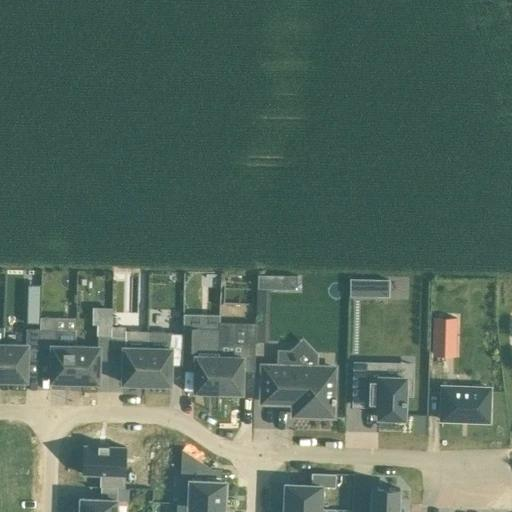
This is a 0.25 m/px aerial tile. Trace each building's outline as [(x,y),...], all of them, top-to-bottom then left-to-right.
[(276,274),(258,274),(257,287),(275,288),(276,274)] [(366,278),(351,278),(351,295),(366,295),(366,278)] [(27,298),(26,323),(39,323),(39,298),(27,298)] [(39,328),(39,358),(51,358),(51,380),(74,381),(75,345),(75,317),(40,316),(39,328)] [(434,316),(433,352),(447,353),(448,335),(456,335),(456,317),(434,316)] [(97,335),(111,335),(111,326),(111,321),(97,321),(97,323),(97,334),(97,335)] [(111,326),(111,336),(112,336),(125,336),(125,330),(125,326),(111,326)] [(4,343),(3,379),(27,380),(27,358),(39,358),(39,328),(26,327),(26,344),(4,343)] [(183,333),(182,365),(194,365),(194,391),(218,391),(219,355),(218,355),(219,328),(183,327),(183,333)] [(112,336),(111,360),(123,360),(123,382),(146,383),(148,331),(125,330),(125,336),(112,336)] [(148,331),(146,383),(171,384),(171,365),(182,365),(183,333),(172,333),(172,332),(148,331)] [(75,345),(74,381),(99,382),(99,359),(111,360),(112,336),(111,336),(98,336),(97,345),(75,345)] [(277,365),(263,365),(262,401),(294,402),(293,414),(333,415),(335,367),(309,366),(297,350),(277,350),(277,365)] [(219,355),(218,391),(242,392),(244,356),(219,355)] [(355,361),(353,404),(378,405),(378,416),(404,417),(405,396),(405,395),(411,395),(412,376),(381,375),(381,362),(355,361)] [(442,386),(441,419),(489,421),(490,387),(442,386)] [(0,468),(21,470),(23,446),(0,443),(0,468)] [(83,445),(82,473),(100,474),(100,486),(124,487),(126,447),(108,446),(108,445),(107,445),(107,446),(99,446),(99,444),(98,444),(98,446),(83,445)] [(21,470),(0,468),(0,493),(18,495),(21,470)] [(285,483),(285,507),(320,508),(321,486),(335,486),(335,473),(311,472),(311,484),(285,483)] [(225,481),(190,479),(189,503),(225,505),(225,481)] [(399,509),(400,487),(372,487),(371,511),(405,511),(405,510),(399,509)] [(116,511),(117,499),(81,497),(79,511),(116,511)] [(224,511),(225,505),(189,503),(188,511),(224,511)]
